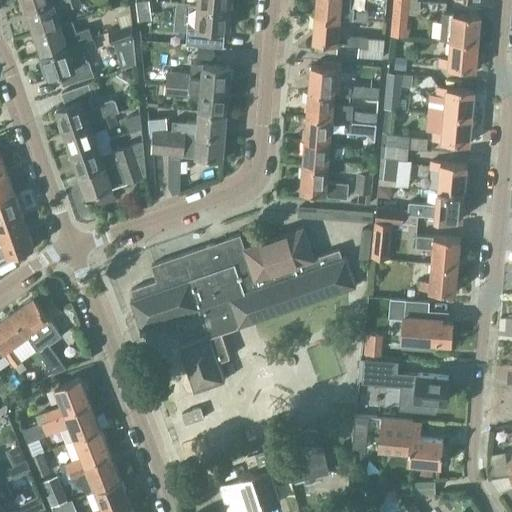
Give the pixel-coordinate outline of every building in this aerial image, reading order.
[(18,0),(20,6),(25,4),(27,12),(62,0),(18,0)] [(66,0),(62,0),(27,12),(35,34),(60,26),(59,24),(56,13),(69,9),(69,8),(66,0)] [(80,0),(66,0),(69,8),(82,4),(80,0)] [(138,9),(149,7),(148,0),(146,0),(137,1),(138,9)] [(317,0),(316,17),(341,19),(349,20),(353,20),(354,10),(350,9),(350,0),(317,0)] [(393,0),(392,22),(391,35),(407,36),(409,0),(393,0)] [(133,24),(130,2),(115,7),(122,28),(133,24)] [(186,44),(217,47),(219,29),(229,30),(231,7),(199,4),(199,5),(190,4),(186,44)] [(354,10),(353,20),(368,21),(369,12),(354,10)] [(480,17),(454,14),(444,13),(441,40),(451,41),(451,40),(478,43),(480,17)] [(341,19),(316,17),(314,43),(339,45),(341,19)] [(60,26),(35,34),(42,55),(67,47),(66,46),(79,42),(90,38),(87,28),(74,33),(70,21),(59,24),(60,26)] [(133,24),(122,28),(109,32),(112,43),(134,36),(133,24)] [(347,46),(361,47),(360,57),(382,59),(384,39),(348,35),(347,46)] [(90,38),(79,42),(83,51),(95,47),(92,38),(90,38)] [(451,40),(451,41),(450,60),(440,59),(439,68),(475,71),(478,43),(451,40)] [(67,47),(42,55),(44,63),(41,64),(45,79),(49,77),(49,78),(59,74),(63,86),(94,76),(89,61),(73,66),(70,56),(83,51),(79,42),(66,46),(67,47)] [(198,46),(197,59),(213,60),(214,48),(198,46)] [(407,58),(396,56),(394,69),(406,70),(407,58)] [(167,73),(166,85),(227,90),(230,67),(191,63),(190,75),(167,73)] [(312,67),(310,92),(335,94),(335,97),(352,98),(352,89),(341,88),(343,65),(324,63),(323,68),(312,67)] [(124,77),(127,79),(136,77),(134,68),(122,72),(124,77)] [(386,108),(398,109),(401,73),(389,72),(386,108)] [(160,95),(159,82),(145,83),(146,96),(160,95)] [(103,118),(115,114),(120,112),(116,101),(113,99),(104,102),(103,105),(94,108),(91,97),(92,93),(89,83),(61,92),(66,106),(56,110),(64,132),(103,118)] [(227,90),(166,85),(165,96),(201,99),(200,111),(225,113),(227,90)] [(379,87),(364,86),(363,97),(378,98),(379,88),(379,87)] [(444,116),(471,119),(474,92),(437,88),(436,97),(446,98),(444,116)] [(310,92),(308,117),(332,119),(332,121),(352,123),(353,111),(353,107),(334,106),(335,97),(335,94),(310,92)] [(199,122),(184,121),(183,132),(185,133),(223,136),(225,113),(200,111),(199,122)] [(141,112),(126,117),(131,131),(142,128),(141,112)] [(357,113),(356,123),(368,124),(376,125),(377,114),(357,113)] [(115,114),(103,118),(106,127),(118,123),(115,114)] [(471,119),(444,116),(443,134),(433,133),(432,142),(469,146),(471,119)] [(308,117),(306,142),(330,144),(331,132),(367,135),(368,124),(356,123),(352,123),(332,121),(332,119),(308,117)] [(103,118),(64,132),(71,154),(96,145),(92,132),(106,127),(103,118)] [(184,121),(172,120),(171,131),(183,132),(184,121)] [(152,133),(151,152),(154,152),(183,155),(185,133),(183,132),(171,131),(152,133)] [(185,133),(183,155),(195,157),(221,160),(223,136),(185,133)] [(383,133),(382,146),(406,149),(408,149),(410,136),(384,133),(383,133)] [(143,141),(115,151),(118,161),(135,155),(144,152),(143,141)] [(306,142),(303,167),(328,169),(328,171),(344,172),(345,172),(360,173),(361,165),(345,164),(328,162),(330,146),(330,144),(306,142)] [(71,154),(79,175),(118,161),(115,151),(100,156),(96,145),(71,154)] [(379,185),(395,186),(398,160),(407,161),(408,149),(406,149),(382,146),(379,185)] [(87,198),(111,189),(147,177),(144,152),(118,161),(79,175),(87,198)] [(399,184),(425,183),(424,162),(399,162),(399,184)] [(438,190),(465,193),(467,166),(430,162),(430,172),(440,173),(438,190)] [(186,175),(187,163),(169,163),(168,175),(186,175)] [(328,169),(303,167),(301,192),(326,194),(325,197),(347,199),(348,185),(327,183),(328,171),(328,169)] [(0,202),(15,197),(6,171),(0,172),(0,202)] [(370,194),(372,175),(358,173),(356,192),(370,194)] [(437,204),(409,202),(408,215),(462,220),(465,193),(438,190),(437,204)] [(0,202),(0,230),(25,222),(15,197),(0,202)] [(404,208),(377,205),(376,221),(402,223),(404,208)] [(0,260),(34,249),(25,222),(0,230),(0,260)] [(392,224),(376,222),(374,238),(372,257),(388,258),(390,240),(392,224)] [(244,248),(240,236),(152,266),(157,281),(131,290),(134,299),(130,300),(141,330),(164,322),(170,333),(178,331),(175,318),(199,309),(208,337),(179,347),(194,392),(225,381),(218,362),(230,358),(221,333),(356,286),(345,257),(341,259),(338,251),(312,259),(302,228),(244,248)] [(461,240),(417,236),(416,247),(433,248),(431,265),(458,267),(461,240)] [(458,267),(431,265),(430,282),(420,282),(420,291),(456,294),(458,267)] [(50,319),(34,297),(11,313),(27,336),(26,337),(52,374),(65,369),(48,345),(61,336),(49,320),(50,319)] [(427,312),(428,302),(394,299),(392,315),(404,316),(404,320),(403,320),(402,340),(403,340),(402,348),(432,350),(433,342),(451,344),(452,323),(441,323),(442,313),(427,312)] [(11,313),(0,321),(0,344),(5,352),(3,353),(14,368),(15,367),(20,374),(26,370),(22,363),(21,362),(36,351),(26,337),(27,336),(11,313)] [(364,355),(382,356),(383,334),(366,333),(364,355)] [(330,344),(306,352),(317,383),(340,375),(330,344)] [(363,383),(394,385),(394,376),(395,376),(396,375),(397,363),(365,360),(363,383)] [(394,376),(394,385),(403,386),(417,387),(416,400),(447,403),(449,377),(418,374),(418,375),(404,374),(404,375),(396,375),(395,376),(394,376)] [(45,414),(36,418),(39,424),(39,425),(42,423),(90,405),(80,378),(54,389),(62,407),(45,414)] [(100,430),(90,405),(42,423),(47,435),(69,426),(75,440),(100,430)] [(185,425),(204,419),(200,409),(181,415),(185,425)] [(355,414),(352,447),(366,448),(369,415),(355,414)] [(383,419),(381,436),(386,436),(385,451),(410,453),(410,463),(441,466),(441,464),(446,464),(446,463),(447,450),(443,450),(444,440),(420,438),(412,437),(413,421),(383,419)] [(39,425),(39,424),(22,430),(27,442),(47,435),(42,423),(39,425)] [(296,443),(316,444),(317,430),(297,428),(296,443)] [(100,430),(75,440),(82,458),(65,465),(68,472),(110,455),(100,430)] [(283,443),(292,481),(329,473),(323,447),(283,443)] [(280,445),(255,454),(259,466),(284,457),(280,445)] [(120,480),(110,455),(68,472),(71,479),(87,473),(94,491),(120,480)] [(0,486),(5,484),(4,484),(31,470),(25,460),(0,472),(0,486)] [(247,511),(282,500),(272,470),(220,487),(228,511),(247,511)] [(57,475),(42,481),(46,492),(61,486),(57,475)] [(116,511),(131,506),(120,480),(94,491),(102,509),(94,511),(116,511)] [(411,481),(411,487),(412,496),(436,495),(436,480),(411,481)] [(0,511),(37,511),(44,509),(38,496),(5,511),(4,511),(0,503),(11,497),(5,484),(0,486),(0,511)] [(401,511),(420,511),(413,502),(401,511)]
